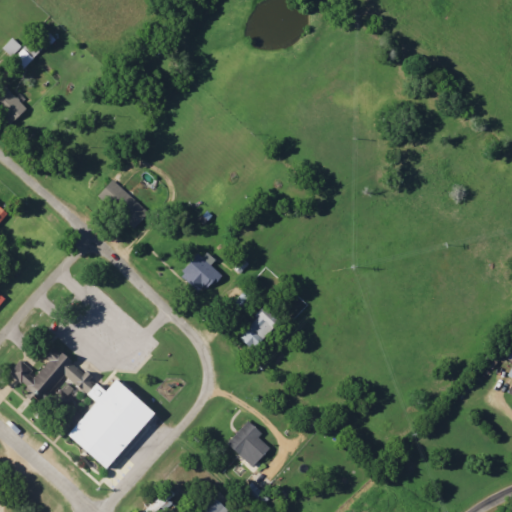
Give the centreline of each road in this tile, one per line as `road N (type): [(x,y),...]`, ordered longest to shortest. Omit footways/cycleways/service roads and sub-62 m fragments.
road 1 (residential): [(213,373),(205,341),(0,155)]
road 2 (residential): [(107,511),(202,411),(213,373)]
road 3 (residential): [(0,341),(92,239)]
